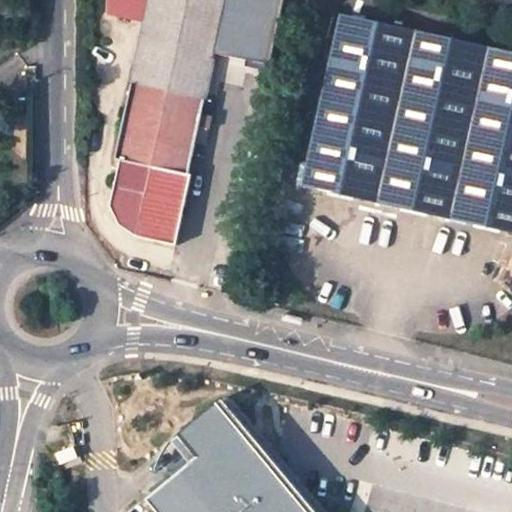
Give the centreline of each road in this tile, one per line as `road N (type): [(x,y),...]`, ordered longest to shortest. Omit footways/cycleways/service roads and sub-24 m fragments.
road 1 (secondary): [(458,391),(103,308)]
road 2 (unclassified): [(57,0),(52,248)]
road 3 (unclassified): [(32,364),(2,511)]
